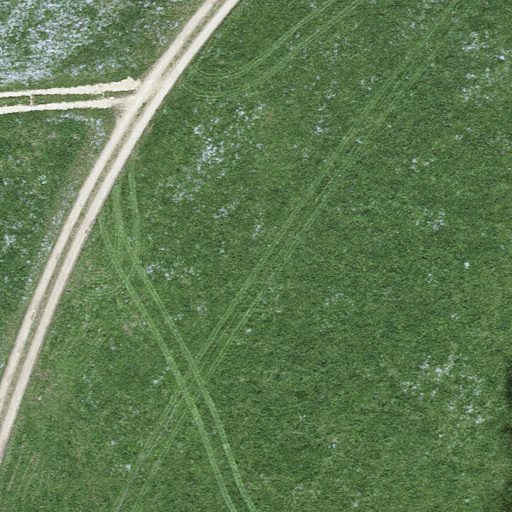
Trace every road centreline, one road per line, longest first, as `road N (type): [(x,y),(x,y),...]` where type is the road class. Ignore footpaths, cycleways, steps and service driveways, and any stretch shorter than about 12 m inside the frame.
road 1 (track): [(0,414),(139,111),(230,0)]
road 2 (track): [(0,96),(154,92)]
